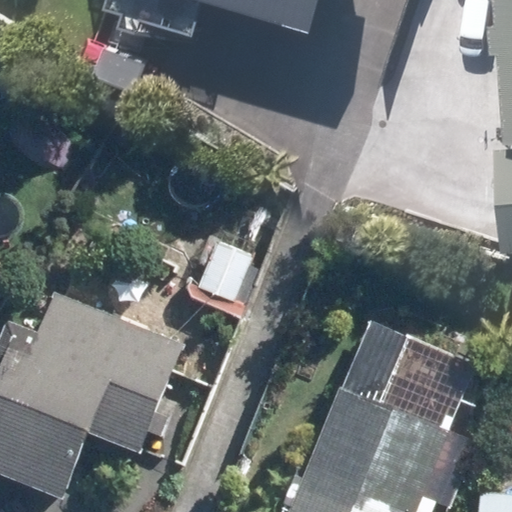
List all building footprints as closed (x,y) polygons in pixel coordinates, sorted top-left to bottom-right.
[(104,0),(103,5),(193,32),(201,0),(235,0),(313,24),(319,0),(104,0)] [(511,0),(494,0),(496,22),(488,24),(489,50),(497,49),(504,138),(511,137),(511,0)] [(511,144),(494,145),(499,246),(511,245),(511,144)] [(330,240),(363,252),(373,227),(339,215),(330,240)] [(220,242),(198,289),(229,303),(251,256),(220,242)] [(0,482),(55,504),(82,435),(133,457),(177,347),(51,297),(36,335),(2,321),(0,325),(0,482)] [(419,501),(445,438),(335,393),(286,511),(431,511),(434,506),(419,501)] [(511,511),(511,497),(475,496),(473,511),(511,511)]
